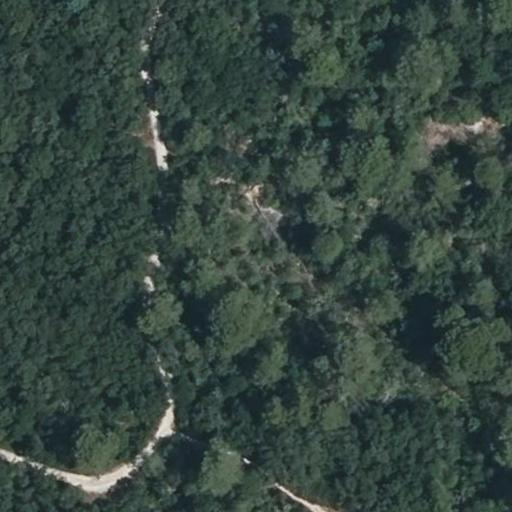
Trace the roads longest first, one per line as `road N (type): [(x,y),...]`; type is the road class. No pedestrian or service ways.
road 1 (track): [(152,444),(167,410),(167,380),(141,330),(160,200),(141,59),(163,0)]
road 2 (track): [(0,454),(90,484),(124,472),(152,444)]
